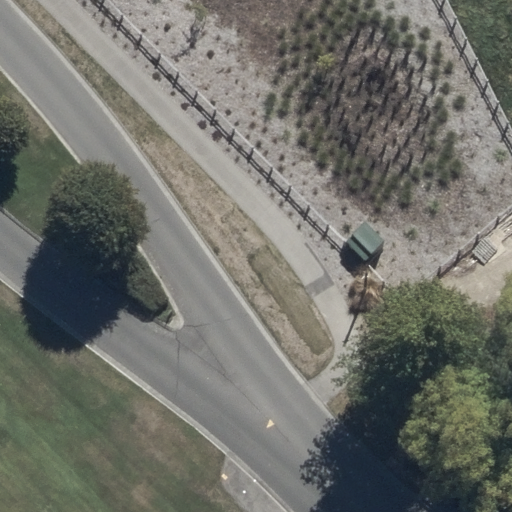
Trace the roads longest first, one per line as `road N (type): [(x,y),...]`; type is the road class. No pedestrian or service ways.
road 1 (unclassified): [(0,32),(135,189),(313,466)]
road 2 (unclassified): [(313,466),(114,331),(0,238)]
